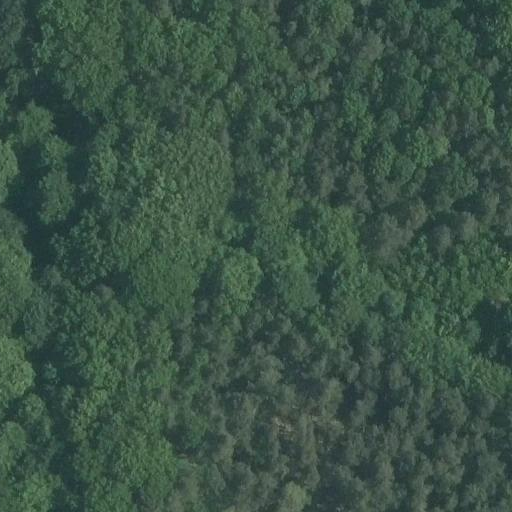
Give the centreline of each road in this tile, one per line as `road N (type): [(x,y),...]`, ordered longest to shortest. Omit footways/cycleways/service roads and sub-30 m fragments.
road 1 (track): [(0,184),(511,398)]
road 2 (tertiary): [(15,511),(36,0)]
